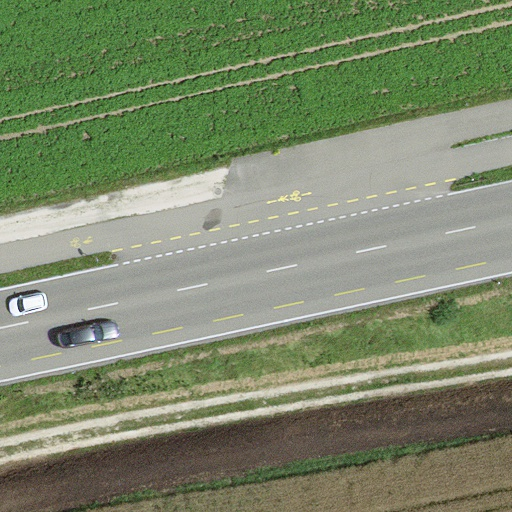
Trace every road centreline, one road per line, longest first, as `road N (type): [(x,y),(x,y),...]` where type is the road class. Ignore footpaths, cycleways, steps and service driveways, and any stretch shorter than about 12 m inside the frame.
road 1 (track): [(511,350),(0,460)]
road 2 (primary): [(0,329),(511,220)]
road 3 (track): [(263,273),(248,172),(511,114)]
road 4 (track): [(0,225),(248,172)]
